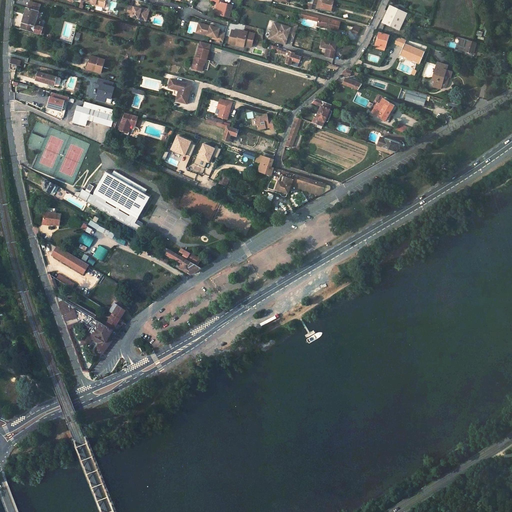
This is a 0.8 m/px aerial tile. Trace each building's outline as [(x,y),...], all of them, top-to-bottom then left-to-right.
[(89,0),(88,4),(105,9),(107,0),(89,0)] [(227,5),(224,4),(224,0),(211,0),(212,1),(218,3),(215,15),(230,19),(233,7),(227,5)] [(322,9),(330,11),(333,1),(327,0),(314,0),(314,4),(318,5),(317,9),(321,11),(322,9)] [(40,13),(42,8),(31,4),(29,10),(40,13)] [(394,8),(390,6),(383,23),(385,25),(394,8)] [(131,18),(144,22),(147,12),(139,10),(130,7),(127,16),(131,17),(131,18)] [(144,22),(146,23),(150,11),(140,8),(139,10),(147,12),(144,22)] [(385,25),(396,30),(405,13),(394,8),(385,25)] [(29,10),(22,30),(44,36),(47,30),(36,27),(40,13),(29,10)] [(317,21),(316,25),(324,27),(325,25),(337,29),(339,21),(319,16),(317,21)] [(290,27),(273,22),(268,39),(286,44),(290,27)] [(225,32),(198,23),(196,32),(222,41),(225,32)] [(351,32),(358,34),(360,27),(354,25),(351,32)] [(253,34),(231,30),(228,44),(249,49),(253,34)] [(378,40),(376,46),(386,48),(389,36),(380,33),(379,35),(378,40)] [(400,57),(421,63),(425,51),(404,45),(405,41),(400,39),(398,48),(403,49),(400,57)] [(334,59),(337,43),(323,40),(321,48),(327,49),(328,49),(326,57),(334,59)] [(210,46),(200,43),(198,49),(208,52),(210,46)] [(482,45),(479,55),(487,58),(490,47),(482,45)] [(278,48),(277,52),(288,56),(285,63),(290,65),(291,65),(292,61),(298,63),(300,57),(295,56),(296,54),(278,48)] [(194,58),(191,70),(201,73),(204,62),(206,62),(208,52),(198,49),(195,59),(194,58)] [(105,61),(91,56),(90,61),(88,68),(92,69),(91,71),(101,74),(105,61)] [(23,61),(11,57),(11,64),(17,66),(21,67),(23,61)] [(447,68),(438,64),(431,81),(433,82),(432,86),(438,88),(439,87),(442,88),(447,78),(449,78),(451,74),(445,71),(447,68)] [(60,79),(60,78),(59,77),(38,71),(35,80),(48,84),(49,81),(55,83),(54,85),(57,86),(59,86),(60,79)] [(114,83),(98,78),(97,84),(100,84),(96,99),(110,103),(115,87),(113,87),(114,83)] [(345,79),(343,85),(359,91),(362,87),(363,88),(364,86),(363,85),(345,79)] [(188,98),(190,89),(170,83),(168,92),(173,93),(178,95),(177,99),(175,105),(184,107),(186,98),(188,98)] [(404,101),(425,106),(427,94),(407,90),(404,101)] [(51,97),(48,107),(61,111),(64,101),(51,97)] [(233,102),(220,99),(217,109),(220,110),(218,117),(228,120),(233,102)] [(311,103),(321,106),(316,118),(314,117),(312,123),(323,127),(325,122),(329,111),(331,105),(316,99),(311,103)] [(379,101),(372,112),(388,122),(397,108),(383,99),(381,103),(379,101)] [(114,111),(85,101),(83,107),(77,105),(71,123),(84,127),(86,121),(110,129),(113,120),(112,120),(114,111)] [(124,112),(118,133),(127,135),(129,129),(134,129),(138,116),(124,112)] [(256,121),(257,129),(269,127),(268,119),(267,114),(263,114),(263,116),(260,117),(261,121),(256,121)] [(292,148),(301,119),(297,118),(293,125),(286,145),(292,148)] [(223,141),(229,142),(230,137),(232,138),(233,136),(237,137),(239,131),(228,127),(228,126),(205,120),(205,123),(227,130),(223,141)] [(304,122),(302,130),(311,133),(314,125),(304,122)] [(408,136),(410,131),(395,125),(393,130),(408,136)] [(196,143),(177,135),(170,149),(184,156),(185,154),(190,156),(196,143)] [(401,149),(397,144),(381,139),(379,146),(395,152),(401,149)] [(362,149),(366,150),(364,155),(369,157),(373,144),(365,141),(362,149)] [(215,147),(202,142),(193,163),(204,168),(207,162),(209,163),(215,147)] [(254,159),(256,154),(245,150),(243,156),(254,159)] [(263,157),(258,172),(271,176),(274,168),(272,168),(274,161),(273,160),(263,157)] [(278,184),(276,190),(283,192),(288,194),(291,188),(297,190),(299,185),(322,192),(325,185),(277,169),(273,180),(279,182),(278,184)] [(101,182),(146,208),(152,196),(148,194),(150,191),(115,172),(113,174),(107,171),(101,182)] [(219,183),(226,186),(230,176),(223,173),(219,183)] [(50,195),(55,186),(47,181),(45,182),(43,185),(44,186),(46,188),(44,191),(50,195)] [(146,208),(101,182),(94,194),(93,195),(83,189),(81,191),(78,198),(103,212),(139,233),(142,228),(139,226),(140,225),(141,220),(139,219),(146,208)] [(46,209),(45,213),(44,222),(49,223),(48,226),(49,226),(50,225),(60,227),(62,216),(55,215),(56,211),(46,209)] [(113,238),(115,233),(90,221),(88,225),(113,238)] [(83,232),(78,241),(89,247),(94,238),(83,232)] [(152,241),(150,245),(160,250),(162,246),(152,241)] [(180,254),(183,250),(168,241),(165,246),(180,254)] [(93,255),(103,261),(109,250),(99,245),(93,255)] [(59,252),(48,246),(45,252),(55,258),(57,257),(58,258),(60,255),(58,254),(59,252)] [(164,247),(163,249),(165,250),(159,260),(167,265),(173,253),(164,247)] [(188,259),(198,266),(201,260),(185,252),(183,255),(182,255),(181,257),(187,260),(188,259)] [(176,254),(172,259),(181,264),(179,268),(191,275),(201,269),(187,260),(181,257),(176,254)] [(117,283),(115,287),(103,280),(99,287),(105,291),(102,295),(105,296),(104,298),(102,297),(101,299),(111,305),(119,291),(120,292),(123,287),(117,283)] [(73,283),(70,288),(86,297),(88,293),(73,283)] [(78,325),(87,331),(85,335),(82,340),(81,341),(81,342),(82,343),(83,344),(83,345),(84,345),(86,345),(87,345),(89,344),(92,339),(95,341),(98,343),(95,348),(95,351),(97,354),(100,355),(102,355),(105,352),(108,348),(120,332),(119,332),(106,324),(56,296),(67,326),(70,329),(72,329),(72,328),(78,325)] [(112,313),(106,324),(119,332),(126,323),(124,321),(121,319),(127,310),(115,302),(109,311),(112,313)]
